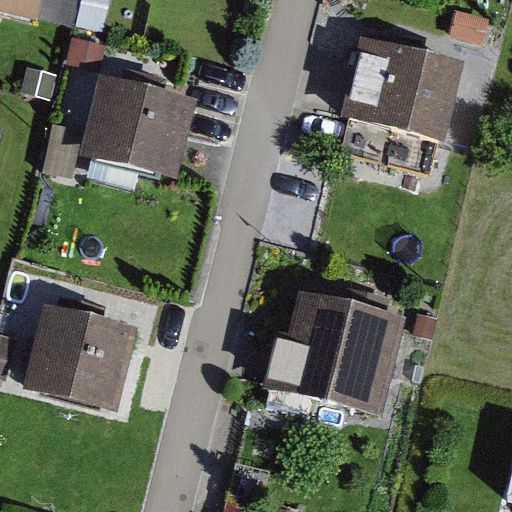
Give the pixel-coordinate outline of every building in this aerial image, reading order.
[(43,0),(0,0),(0,19),(37,29),(43,0)] [(369,45),(350,121),(453,147),(472,72),(369,45)] [(81,160),(180,183),(196,112),(98,89),(81,160)] [(298,294),(272,391),(390,422),(416,325),(298,294)] [(30,398),(120,419),(138,336),(48,316),(30,398)]
